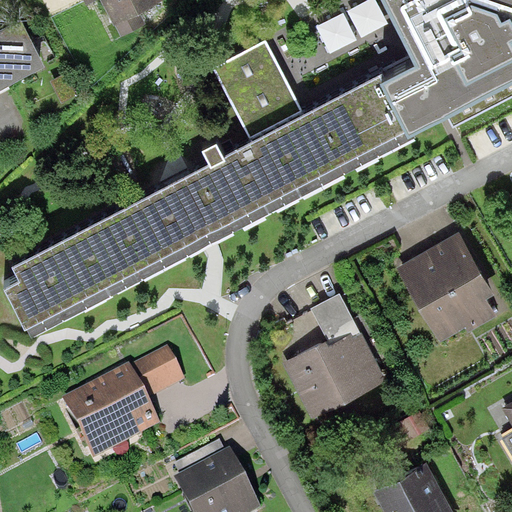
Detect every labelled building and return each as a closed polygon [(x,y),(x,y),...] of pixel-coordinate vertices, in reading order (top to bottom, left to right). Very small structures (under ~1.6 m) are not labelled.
[(80,0),(82,4),(92,0),(100,0),(116,34),(139,23),(133,9),(152,0),(80,0)] [(365,36),(394,22),(384,0),(366,0),(351,7),(365,36)] [(511,0),(389,0),(414,48),(443,101),(511,65),(511,0)] [(335,51),(363,37),(350,9),(321,23),(335,51)] [(0,18),(0,83),(36,64),(8,14),(0,18)] [(216,65),(251,134),(302,108),(267,39),(216,65)] [(27,323),(443,101),(414,48),(302,108),(251,134),(14,262),(20,273),(4,282),(27,323)] [(511,96),(511,65),(443,101),(456,125),(511,96)] [(458,228),(398,264),(442,337),(466,323),(470,330),(497,314),(483,290),(492,285),(458,228)] [(338,288),(312,302),(329,333),(284,357),(312,410),(383,373),(338,288)] [(130,362),(61,396),(92,456),(159,423),(147,399),(186,379),(170,347),(132,365),(130,362)] [(183,474),(176,477),(194,511),(250,511),(260,507),(230,451),(227,453),(220,440),(176,462),(183,474)] [(454,511),(425,456),(373,484),(387,511),(454,511)]
